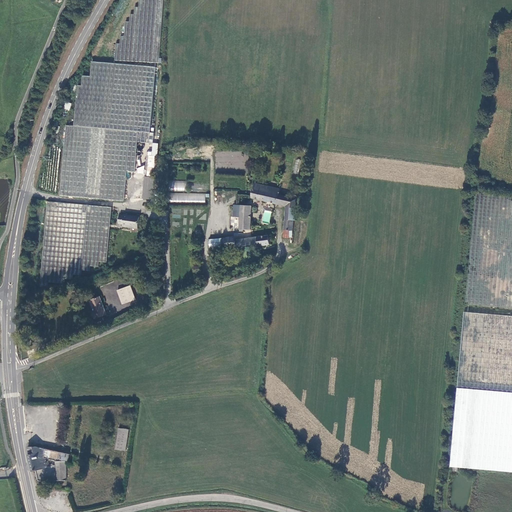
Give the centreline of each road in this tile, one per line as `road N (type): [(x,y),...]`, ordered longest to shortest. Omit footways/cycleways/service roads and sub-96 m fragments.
road 1 (secondary): [(105,0),(40,138),(11,286)]
road 2 (unclassified): [(9,372),(210,289)]
road 3 (unclassified): [(293,511),(221,497),(118,511)]
road 4 (secondary): [(9,372),(32,511)]
